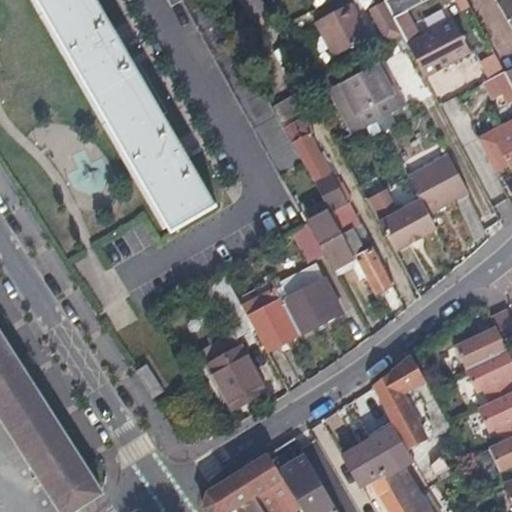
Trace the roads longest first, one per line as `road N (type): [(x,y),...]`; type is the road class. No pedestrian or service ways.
road 1 (residential): [(160,494),(368,364),(502,258)]
road 2 (residential): [(0,236),(160,494)]
road 3 (unknown): [(511,225),(441,106)]
